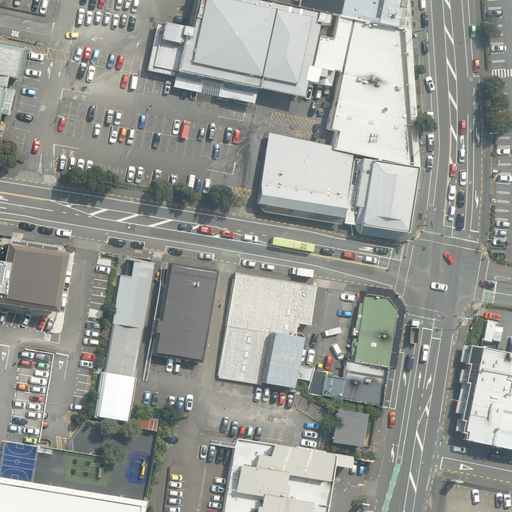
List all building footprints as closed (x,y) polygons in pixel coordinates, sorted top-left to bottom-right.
[(326,16),(249,0),(194,0),(187,29),(163,23),(153,69),(298,102),(316,25),(324,27),(326,16)] [(395,30),(396,0),(296,0),(295,7),(337,16),(395,30)] [(329,150),(406,168),(395,30),(337,16),(329,40),(317,37),(311,66),(337,72),(328,131),(329,150)] [(20,49),(0,45),(0,115),(8,118),(20,49)] [(198,85),(172,81),(171,88),(196,93),(198,85)] [(267,134),(256,204),(339,217),(349,158),(267,134)] [(344,223),(402,233),(413,171),(354,161),(344,223)] [(60,251),(3,243),(0,260),(0,259),(0,304),(52,311),(60,251)] [(142,331),(152,263),(120,258),(110,326),(142,331)] [(213,271),(163,263),(150,351),(199,358),(213,271)] [(234,276),(219,376),(223,377),(290,386),(300,322),(307,324),(314,287),(234,276)] [(383,299),(363,297),(350,361),(384,367),(393,311),(383,299)] [(142,331),(110,326),(96,416),(125,421),(142,331)] [(460,439),(511,449),(511,353),(477,346),(477,345),(467,343),(466,345),(461,344),(457,361),(463,362),(462,363),(465,364),(464,369),(459,368),(456,381),(459,382),(453,412),(458,413),(457,419),(455,419),(452,430),(457,431),(457,432),(461,433),(460,439)] [(384,367),(344,361),(342,378),(325,375),(321,396),(379,406),(384,367)] [(333,411),(329,444),(366,448),(370,415),(333,411)] [(153,418),(132,415),(129,429),(151,432),(153,418)] [(235,439),(223,511),(318,511),(327,455),(316,453),(235,439)] [(139,511),(141,501),(0,480),(0,511),(139,511)]
